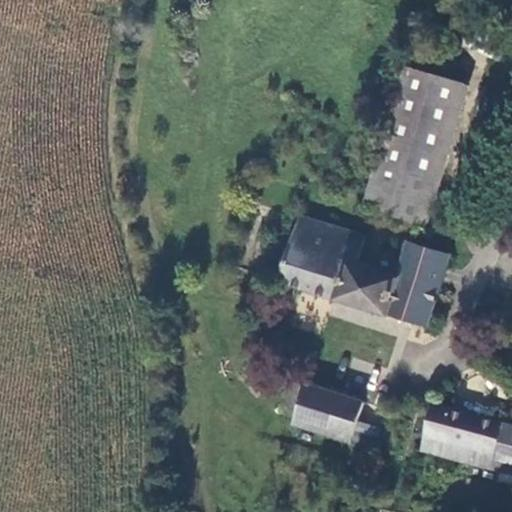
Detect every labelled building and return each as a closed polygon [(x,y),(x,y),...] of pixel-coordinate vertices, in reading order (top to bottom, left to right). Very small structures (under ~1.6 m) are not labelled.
[(463,87),(409,73),(368,211),(423,225),(463,87)] [(302,219),(281,284),(440,336),(449,310),(435,308),(449,259),(411,247),(404,269),(391,265),(387,277),(356,268),(362,239),(326,229),(302,219)] [(306,388),(290,382),(283,409),(299,414),(306,388)] [(366,405),(306,388),(299,414),(296,425),(355,442),(360,424),(366,405)] [(299,414),(283,409),(254,401),(251,413),(296,425),(299,414)] [(497,456),(506,428),(437,409),(427,436),(497,456)] [(355,442),(369,446),(373,429),(360,424),(355,442)] [(511,474),(511,429),(506,428),(497,456),(494,470),(511,474)] [(423,451),(494,470),(497,456),(427,436),(423,451)]
